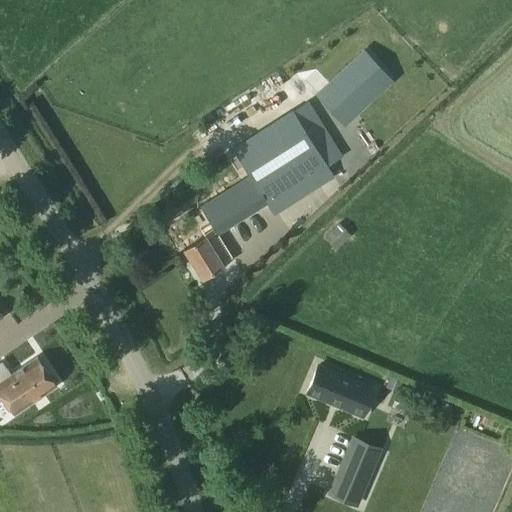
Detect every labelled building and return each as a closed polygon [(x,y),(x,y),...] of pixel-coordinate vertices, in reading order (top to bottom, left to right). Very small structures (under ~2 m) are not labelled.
[(393,79),(364,49),(316,94),(345,124),(393,79)] [(251,174),(200,206),(218,234),(246,216),(268,203),(274,212),(332,176),(326,167),(344,156),(309,101),(292,111),(292,110),(234,147),(251,174)] [(338,223),(325,236),(336,248),(350,235),(338,223)] [(203,278),(224,264),(224,263),(234,257),(226,244),(225,245),(215,230),(206,236),(185,249),(203,278)] [(0,400),(3,398),(13,414),(56,384),(38,356),(11,374),(4,364),(0,367),(0,400)] [(318,365),(307,391),(361,415),(373,389),(318,365)] [(401,382),(390,378),(386,387),(397,392),(401,382)] [(330,493),(356,504),(379,448),(353,437),(330,493)]
